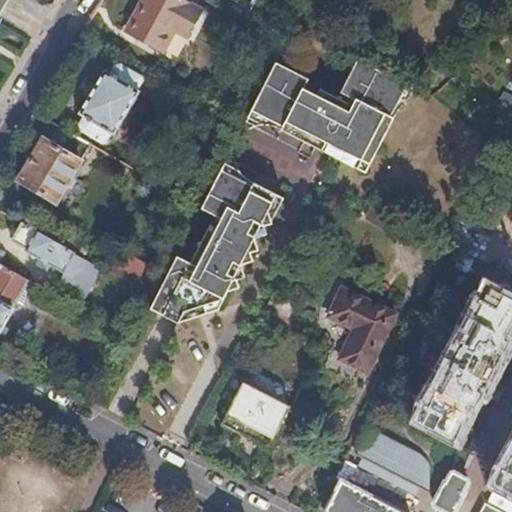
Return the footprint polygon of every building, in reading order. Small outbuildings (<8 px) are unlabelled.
[(144,5),(128,35),(163,55),(175,33),(188,40),(203,12),(181,0),(142,0),(140,3),(144,5)] [(344,160),(389,74),(296,29),(254,110),(285,126),(284,129),(312,144),(313,141),(318,143),(316,146),(318,147),(319,144),(325,142),(332,127),(339,130),(332,145),(333,151),(332,154),(333,154),(335,152),(339,154),(338,157),(344,160)] [(84,116),(79,124),(82,132),(101,144),(108,144),(113,135),(115,136),(141,92),(139,90),(145,81),(143,77),(121,64),(114,65),(109,73),(105,70),(79,114),(84,116)] [(393,117),(410,84),(389,74),(344,160),(360,169),(364,161),(372,165),(396,118),(393,117)] [(58,201),(91,145),(34,112),(24,130),(43,140),(20,180),(58,201)] [(256,186),(224,169),(204,208),(158,299),(153,308),(181,322),(187,311),(197,307),(193,295),(202,292),(206,304),(228,297),(231,291),(243,287),(240,279),(249,276),(245,264),(256,260),(253,252),(262,249),(258,238),(270,234),(268,226),(276,223),(272,212),(281,194),(257,183),(256,186)] [(389,216),(374,208),(366,223),(381,231),(389,216)] [(389,216),(381,231),(393,237),(401,223),(389,216)] [(77,252),(23,223),(13,240),(27,248),(26,250),(66,272),(61,282),(85,295),(95,277),(96,271),(91,267),(89,261),(82,257),(76,254),(77,252)] [(153,267),(122,251),(111,270),(142,288),(153,267)] [(0,332),(18,301),(29,281),(0,264),(0,332)] [(29,281),(18,301),(24,304),(32,290),(37,293),(40,287),(29,281)] [(459,442),(511,339),(511,295),(489,283),(479,302),(472,306),(473,314),(434,389),(426,394),(427,402),(418,421),(459,442)] [(158,299),(141,289),(135,301),(152,310),(153,308),(158,299)] [(341,289),(329,316),(337,320),(350,293),(341,289)] [(395,313),(350,293),(337,320),(354,328),(341,358),(368,370),(395,313)] [(291,407),(246,383),(224,424),(269,448),(291,407)] [(421,463),(372,437),(365,451),(414,477),(421,463)] [(511,492),(511,453),(505,458),(505,466),(496,484),(511,492)] [(435,502),(436,506),(448,511),(455,511),(456,511),(467,492),(465,491),(470,481),(469,478),(456,471),(453,472),(448,482),(446,481),(435,502)] [(327,511),(405,511),(342,479),(326,509),(327,511)] [(511,511),(511,510),(494,501),(488,511),(511,511)]
